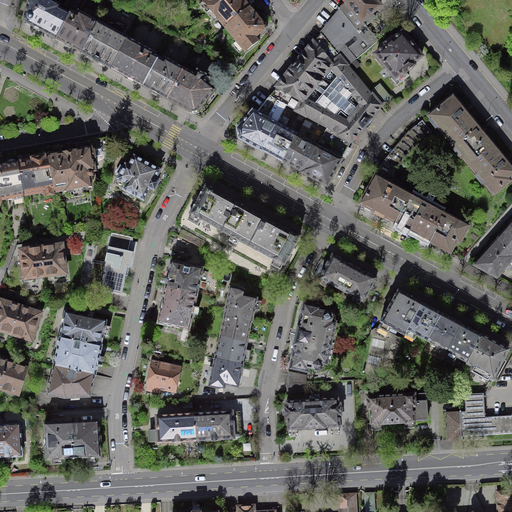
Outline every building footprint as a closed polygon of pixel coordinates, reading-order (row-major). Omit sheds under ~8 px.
[(56,39),(70,13),(70,12),(68,15),(58,10),(58,9),(59,9),(59,8),(58,8),(58,7),(58,6),(57,6),(55,4),(54,5),(45,0),(29,0),(25,16),(24,17),(24,19),(25,20),(25,21),(25,22),(26,22),(27,23),(27,24),(56,39)] [(203,0),(205,2),(200,5),(207,14),(223,0),(203,0)] [(243,0),(223,0),(207,14),(214,22),(218,18),(226,27),(250,7),(243,0)] [(375,0),(343,0),(344,0),(346,3),(365,26),(375,18),(371,13),(380,6),(375,0)] [(338,14),(322,33),(348,66),(349,65),(355,60),(378,41),(365,26),(346,3),(338,9),(340,11),(338,14)] [(263,24),(250,7),(226,27),(238,41),(233,45),(239,52),(243,48),(244,49),(257,39),(256,38),(264,31),(264,29),(264,26),(262,24),(263,24)] [(78,51),(81,53),(98,23),(78,12),(76,16),(70,13),(56,39),(78,51)] [(108,67),(111,69),(127,39),(98,23),(81,53),(108,67)] [(327,128),(326,129),(351,142),(351,141),(355,137),(381,105),(371,93),(370,93),(348,66),(322,33),(299,60),(295,65),(291,70),(269,98),(286,107),(286,106),(295,111),(306,117),(327,128)] [(385,48),(376,55),(395,77),(392,79),(397,85),(409,76),(406,72),(414,65),(413,63),(422,56),(402,33),(394,40),(392,38),(388,42),(383,46),(385,48)] [(140,84),(143,86),(158,58),(153,56),(154,54),(127,39),(111,69),(140,84)] [(146,88),(167,99),(183,69),(164,59),(163,61),(158,58),(143,86),(146,88)] [(355,60),(349,65),(353,70),(359,65),(357,63),(355,60)] [(195,76),(183,69),(167,99),(189,111),(191,112),(192,112),(193,112),(194,112),(195,112),(196,111),(198,111),(198,110),(215,90),(202,80),(203,78),(205,76),(197,72),(195,76)] [(371,93),(381,105),(381,106),(386,102),(390,98),(380,86),(371,93)] [(455,148),(480,127),(466,111),(453,95),(428,116),(431,120),(430,121),(436,129),(438,127),(455,148)] [(239,138),(262,151),(281,115),(286,107),(269,98),(256,113),(253,111),(249,115),(237,130),(239,138)] [(262,151),(263,150),(279,159),(282,161),(296,135),(284,128),(289,120),(281,115),(262,151)] [(384,161),(379,169),(392,176),(395,171),(418,143),(432,132),(422,120),(408,132),(396,147),(384,161)] [(461,156),(469,165),(494,145),(482,130),(480,127),(455,148),(455,149),(454,150),(460,157),(461,156)] [(329,153),(317,146),(302,173),(327,186),(334,173),(345,154),(351,142),(326,129),(319,142),(331,149),(329,153)] [(296,135),(282,161),(285,163),(302,172),(302,173),(317,146),(296,135)] [(494,145),(469,165),(477,175),(476,177),(482,184),(483,183),(494,195),(511,181),(510,179),(511,176),(511,166),(506,159),(494,145)] [(71,152),(48,156),(55,192),(64,190),(64,192),(70,191),(71,198),(85,195),(83,188),(92,187),(90,179),(96,178),(92,161),(96,160),(94,148),(71,152)] [(54,192),(55,192),(48,156),(33,159),(18,162),(24,196),(43,193),(44,196),(55,194),(54,192)] [(118,179),(115,185),(125,190),(123,193),(132,197),(133,194),(143,200),(150,188),(154,190),(158,183),(156,182),(154,180),(159,170),(134,157),(129,167),(125,165),(124,168),(120,166),(116,174),(119,176),(118,179)] [(25,202),(24,196),(18,162),(6,164),(0,164),(0,200),(0,201),(1,200),(12,198),(13,204),(25,202)] [(361,202),(360,204),(362,205),(397,224),(412,195),(394,185),(376,175),(368,190),(361,202)] [(221,231),(236,203),(220,194),(216,192),(217,192),(205,185),(190,214),(221,231)] [(397,224),(429,241),(444,212),(428,204),(412,195),(397,224)] [(236,203),(221,231),(249,246),(264,218),(250,211),(236,203)] [(444,212),(429,241),(450,253),(451,252),(455,245),(456,242),(457,241),(460,243),(469,226),(449,215),(444,212)] [(284,229),(264,218),(249,246),(274,260),(271,265),(280,269),(283,264),(284,265),(300,237),(288,230),(287,231),(284,229)] [(498,238),(496,240),(511,254),(511,229),(508,227),(502,234),(498,238)] [(102,290),(121,294),(127,266),(129,267),(131,260),(132,253),(124,251),(127,236),(112,233),(106,262),(107,262),(105,271),(106,271),(102,290)] [(511,254),(496,240),(494,242),(490,247),(474,265),(497,278),(508,264),(511,267),(511,254)] [(41,248),(45,275),(56,273),(56,270),(65,269),(61,245),(54,246),(41,248)] [(34,276),(45,275),(41,248),(21,250),(22,260),(25,281),(34,280),(34,276)] [(187,252),(174,249),(173,253),(173,256),(185,259),(187,252)] [(329,283),(342,290),(354,267),(344,261),(333,254),(327,264),(320,278),(322,280),(320,284),(326,287),(329,283)] [(166,286),(197,293),(199,281),(206,283),(208,272),(201,271),(202,268),(171,262),(169,274),(166,286)] [(364,272),(354,267),(342,290),(354,297),(352,301),(359,305),(361,301),(363,302),(371,288),(376,278),(365,272),(364,272)] [(194,306),(197,293),(166,286),(162,305),(158,323),(189,330),(192,314),(197,315),(199,307),(194,306)] [(225,315),(252,321),(256,298),(244,296),(245,292),(242,291),(240,289),(238,289),(230,287),(225,315)] [(405,335),(422,303),(419,301),(398,290),(380,322),(381,322),(379,327),(371,330),(362,372),(363,373),(394,371),(401,339),(389,332),(391,328),(405,335)] [(1,330),(12,333),(20,307),(10,304),(1,301),(0,302),(0,333),(1,330)] [(408,331),(427,341),(442,314),(425,304),(422,303),(405,335),(408,331)] [(297,336),(330,343),(334,323),(331,322),(332,318),(332,317),(332,316),(332,315),(331,314),(331,313),(330,313),(329,312),(328,312),(319,310),(320,308),(305,304),(300,328),(299,328),(298,332),(297,336)] [(20,307),(12,333),(22,337),(21,340),(30,343),(40,313),(30,310),(20,307)] [(60,337),(101,346),(101,345),(100,345),(103,335),(107,336),(109,327),(105,326),(105,321),(85,317),(65,313),(60,337)] [(427,341),(447,352),(462,324),(459,323),(442,314),(427,341)] [(252,321),(225,315),(224,316),(225,316),(220,337),(246,342),(247,339),(251,321),(252,321)] [(465,326),(462,324),(447,352),(467,362),(481,335),(465,326)] [(481,335),(467,362),(492,376),(493,377),(508,350),(507,349),(494,342),(481,335)] [(326,363),(330,343),(297,336),(296,340),(296,343),(296,344),(291,367),(307,370),(307,368),(316,370),(317,370),(318,370),(319,369),(320,369),(321,368),(322,367),(322,366),(323,362),(326,363)] [(100,350),(101,346),(60,337),(54,366),(95,375),(100,350)] [(246,345),(246,342),(220,337),(216,357),(215,357),(215,358),(242,364),(243,363),(242,363),(243,359),(248,360),(250,351),(245,350),(246,345)] [(238,386),(242,364),(215,358),(209,386),(217,387),(219,387),(221,387),(224,387),(225,384),(238,386)] [(16,364),(7,361),(0,382),(0,388),(9,391),(8,394),(16,397),(17,394),(18,394),(26,368),(16,364)] [(160,364),(153,362),(147,390),(159,393),(160,388),(174,391),(179,368),(170,366),(170,365),(165,364),(160,363),(160,364)] [(95,376),(95,375),(54,366),(51,378),(44,376),(41,391),(48,393),(48,394),(65,398),(74,397),(89,396),(94,375),(95,376)] [(288,384),(306,383),(306,376),(290,372),(289,377),(288,382),(288,384)] [(305,392),(306,383),(288,384),(288,388),(289,393),(305,392)] [(403,395),(391,395),(393,423),(404,422),(405,428),(414,428),(413,421),(427,420),(426,393),(414,394),(403,394),(403,395)] [(511,415),(485,417),(483,393),(465,395),(466,412),(461,412),(461,410),(460,410),(460,412),(461,440),(463,440),(462,436),(511,432),(511,415)] [(381,423),(393,423),(391,395),(379,396),(378,396),(367,396),(367,403),(368,409),(370,409),(371,423),(372,423),(372,427),(372,430),(381,430),(381,423)] [(321,400),(312,400),(314,428),(324,427),(324,426),(339,425),(339,415),(340,414),(340,409),(340,403),(338,404),(338,399),(329,399),(321,399),(321,400)] [(314,428),(312,400),(304,401),(304,400),(296,401),(287,402),(287,407),(285,407),(286,412),(286,418),(288,418),(289,429),(304,428),(314,428)] [(194,414),(196,439),(233,437),(233,436),(241,436),(240,425),(233,425),(232,422),(232,411),(194,414)] [(461,440),(460,412),(446,413),(446,427),(447,440),(451,440),(458,440),(461,440)] [(158,442),(196,439),(194,414),(157,416),(157,426),(158,430),(150,430),(151,441),(158,441),(158,442)] [(76,422),(71,422),(73,458),(97,456),(100,456),(98,421),(76,422)] [(73,458),(71,422),(67,422),(44,424),(47,459),(52,459),(52,464),(61,463),(61,458),(73,458)] [(4,426),(0,425),(0,456),(22,456),(20,424),(16,424),(4,425),(4,426)] [(498,509),(498,511),(511,511),(510,490),(497,491),(497,495),(497,500),(499,499),(499,502),(499,505),(498,505),(498,509)] [(365,493),(366,511),(374,511),(373,493),(369,493),(365,493)] [(356,511),(355,494),(339,495),(339,498),(339,505),(339,511),(356,511)]
